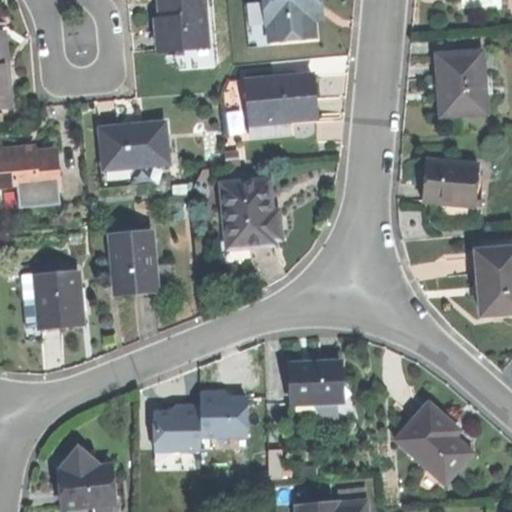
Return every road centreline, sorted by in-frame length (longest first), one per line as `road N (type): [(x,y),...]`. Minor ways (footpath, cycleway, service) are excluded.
road 1 (residential): [(23,408),(360,280)]
road 2 (residential): [(385,0),(360,280)]
road 3 (residential): [(360,280),(511,411)]
road 4 (residential): [(96,0),(111,15),(117,56),(107,78),(73,84),(58,71),(51,29)]
